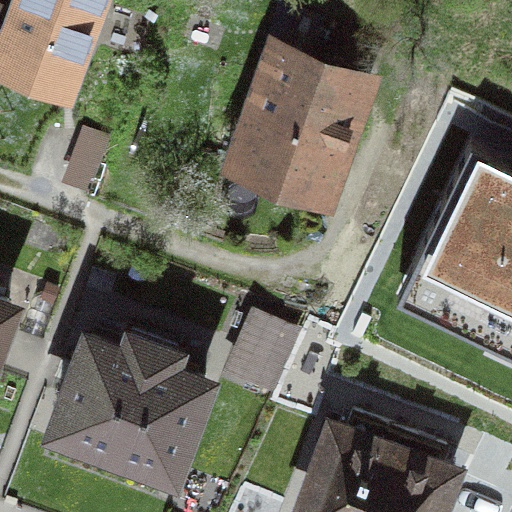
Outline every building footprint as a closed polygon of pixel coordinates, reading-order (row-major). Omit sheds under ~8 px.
[(22,0),(0,58),(66,83),(97,0),(22,0)] [(241,151),(322,181),(362,71),(282,42),(241,151)] [(68,182),(94,187),(105,127),(79,123),(68,182)] [(511,156),(470,136),(413,258),(453,277),(446,292),(511,323),(511,156)] [(263,312),(237,367),(270,382),(295,327),(263,312)] [(90,331),(57,419),(170,462),(203,374),(173,363),(180,342),(128,322),(120,343),(90,331)] [(430,511),(448,466),(439,462),(447,441),(353,406),(344,427),(335,424),(302,511),(304,511),(430,511)]
